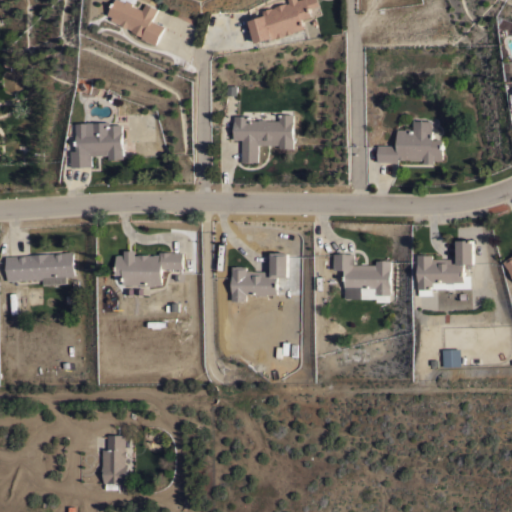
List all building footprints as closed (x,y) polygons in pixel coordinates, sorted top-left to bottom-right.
[(113,16),(108,14),(114,0),(122,0),(125,1),(125,0),(128,0),(132,2),(132,4),(142,9),(145,2),(157,8),(152,19),(165,25),(156,44),(152,42),(146,39),(142,37),(143,35),(132,30),(133,29),(127,27),(121,24),(111,19),(113,16)] [(316,0),(318,5),(310,8),(312,15),(302,18),(305,27),(294,31),(294,32),(286,35),(285,34),(285,35),(277,38),(277,37),(271,39),(271,37),(256,42),(249,19),(263,15),(261,9),(271,6),(271,7),(274,6),(274,5),(285,2),(286,2),(288,2),(287,0),(316,0)] [(283,148),(283,147),(278,147),(278,144),(258,144),(258,161),(252,161),(241,161),(242,139),(234,138),(234,120),(237,120),(237,115),(250,115),(250,119),(258,119),(258,118),(266,118),(266,119),(279,119),(279,113),(293,113),(293,148),(283,148)] [(405,127),(409,127),(411,128),(413,129),(413,120),(431,120),(431,129),(432,129),(432,139),(442,139),(442,159),(434,159),(434,163),(424,163),(424,158),(421,158),(421,159),(409,159),(409,158),(405,158),(405,159),(398,159),(398,161),(378,161),(378,144),(397,144),(397,128),(404,128),(405,127)] [(76,122),(109,121),(110,124),(121,123),(122,148),(123,147),(124,154),(123,154),(123,158),(108,158),(108,154),(92,155),(92,165),(72,166),(71,150),(77,149),(76,122)] [(418,253),(426,253),(426,254),(433,254),(433,258),(456,258),(456,239),(466,239),(466,238),(473,238),(473,263),(463,263),(463,281),(453,281),(453,282),(446,282),(446,281),(433,281),(433,288),(419,288),(418,253)] [(182,251),(182,268),(161,268),(161,284),(155,284),(155,285),(148,285),(148,283),(123,283),(123,273),(116,273),(116,254),(124,254),(124,249),(135,249),(135,254),(138,254),(138,253),(149,253),(149,254),(153,254),(153,253),(159,253),(159,251),(182,251)] [(64,251),(72,250),(74,275),(65,276),(65,282),(43,284),(42,278),(36,279),(36,278),(8,280),(6,256),(64,251)] [(287,276),(277,276),(276,294),(266,294),(266,295),(259,295),(259,293),(246,293),(246,300),(232,299),(232,265),(236,265),(242,265),(246,266),(246,269),(252,269),(252,270),(270,270),(271,251),(275,252),(275,251),(282,251),(287,252),(287,276)] [(375,264),(375,260),(379,260),(379,259),(385,259),(385,260),(390,260),(389,268),(389,286),(389,294),(388,294),(388,301),(375,301),(375,297),(345,297),(345,286),(344,286),(344,269),(333,269),(334,252),(341,253),(341,252),(346,252),(346,253),(354,253),(354,263),(375,264)] [(443,348),(460,347),(461,365),(443,366),(443,348)] [(103,482),(104,475),(102,475),(103,448),(107,448),(107,434),(125,434),(125,435),(127,435),(127,440),(125,440),(125,449),(126,449),(126,456),(125,456),(125,464),(127,464),(127,482),(103,482)]
